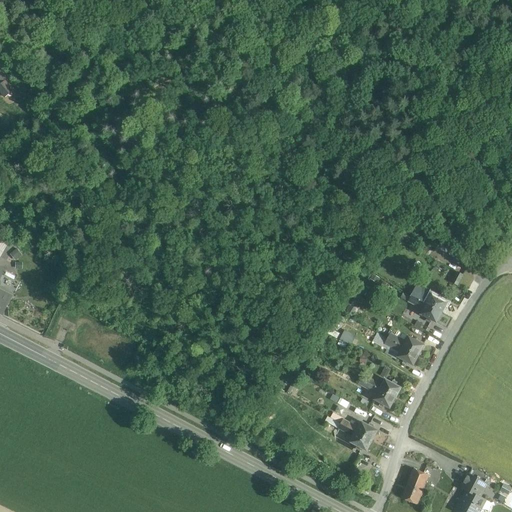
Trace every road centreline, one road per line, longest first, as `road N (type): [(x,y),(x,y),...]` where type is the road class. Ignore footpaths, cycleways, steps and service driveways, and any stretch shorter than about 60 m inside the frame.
road 1 (primary): [(342,511),(0,333)]
road 2 (track): [(376,511),(446,341),(511,249)]
